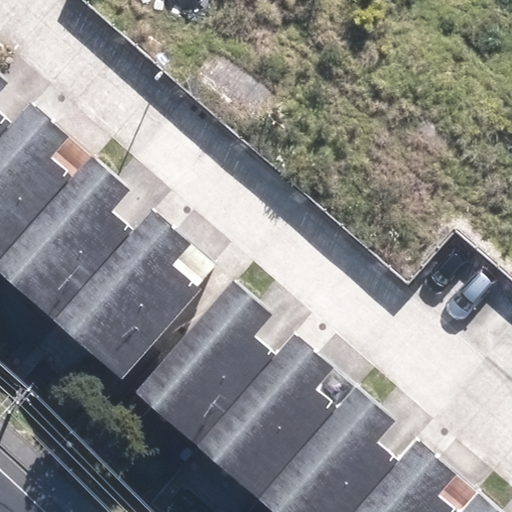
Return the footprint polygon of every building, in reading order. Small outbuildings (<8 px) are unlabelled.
[(279,94),(206,41),(186,69),(259,122),(279,94)] [(56,145),(18,113),(0,133),(0,252),(58,185),(37,167),(56,145)] [(116,197),(77,165),(0,255),(0,285),(45,325),(118,238),(97,220),(116,197)] [(176,252),(137,219),(46,327),(114,384),(187,297),(159,273),(176,252)] [(259,323),(219,289),(126,398),(186,449),(261,363),(240,345),(259,323)] [(318,375),(280,343),(188,450),(247,503),(322,415),(300,396),(318,375)] [(379,429),(340,396),(248,504),(257,511),(343,511),(382,467),(361,450),(379,429)] [(440,482),(401,449),(346,511),(430,511),(421,504),(440,482)] [(475,511),(462,501),(452,511),(475,511)]
